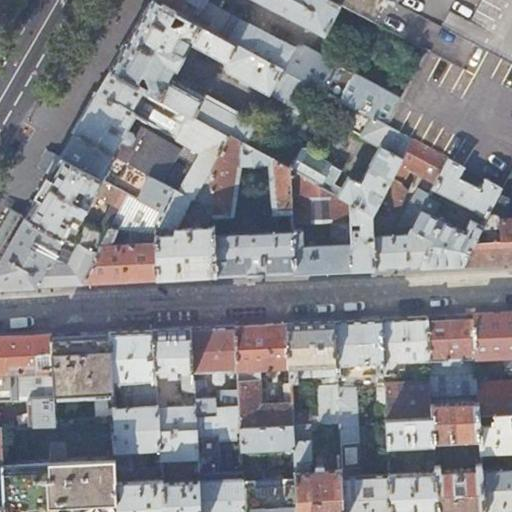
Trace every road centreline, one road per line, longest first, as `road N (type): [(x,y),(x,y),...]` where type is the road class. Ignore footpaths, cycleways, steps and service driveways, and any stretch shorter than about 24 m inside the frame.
road 1 (residential): [(0,309),(511,287)]
road 2 (primary): [(0,108),(63,0)]
